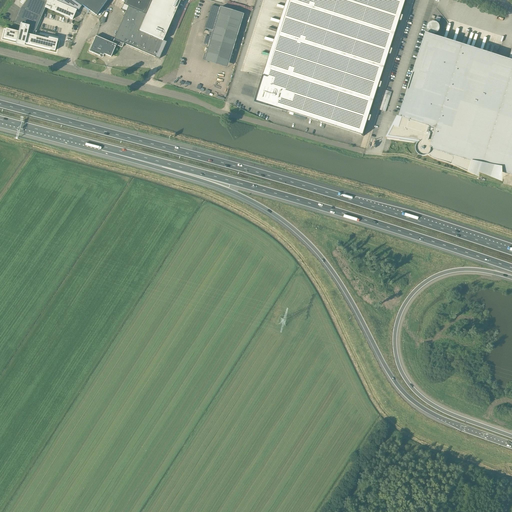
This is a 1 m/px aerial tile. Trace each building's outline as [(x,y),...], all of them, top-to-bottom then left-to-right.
[(6,30),(4,38),(16,41),(17,41),(18,39),(19,40),(23,41),(25,41),(24,43),(25,43),(37,46),(55,51),(58,41),(58,40),(56,39),(45,36),(45,38),(35,36),(33,35),(34,31),(35,31),(36,30),(45,8),(46,8),(47,8),(64,16),(69,18),(70,18),(73,19),(77,10),(53,0),(47,0),(47,2),(43,0),(26,0),(24,4),(20,2),(23,4),(22,6),(21,8),(14,23),(15,23),(21,25),(21,26),(19,32),(6,29),(6,30)] [(54,0),(79,10),(82,6),(96,16),(107,0),(54,0)] [(115,36),(112,43),(116,45),(122,47),(124,43),(156,57),(159,59),(167,42),(163,40),(170,25),(177,9),(180,0),(181,1),(179,4),(182,5),(184,2),(183,2),(184,0),(125,0),(124,4),(121,9),(126,11),(115,36)] [(400,0),(291,0),(266,78),(262,76),(253,103),(287,112),(288,111),(362,135),(362,136),(364,136),(407,1),(405,0),(405,1),(400,0)] [(212,5),(205,28),(213,30),(211,36),(211,37),(209,45),(208,45),(232,52),(237,36),(243,15),(220,7),(212,5)] [(426,33),(399,117),(402,118),(399,127),(393,125),(387,136),(388,137),(388,138),(420,143),(420,144),(419,144),(419,145),(418,145),(418,146),(417,147),(417,148),(417,149),(417,150),(418,151),(418,152),(419,153),(420,154),(421,155),(422,155),(423,155),(424,155),(425,155),(426,155),(427,154),(428,154),(428,153),(429,153),(429,152),(430,151),(432,152),(431,155),(472,172),(471,165),(472,162),(511,174),(511,49),(511,50),(511,51),(509,59),(426,33),(427,33),(426,33)] [(95,36),(89,51),(99,56),(100,54),(103,55),(104,54),(111,57),(116,45),(112,43),(97,36),(96,36),(95,36)] [(386,90),(379,110),(385,112),(392,92),(386,90)]
